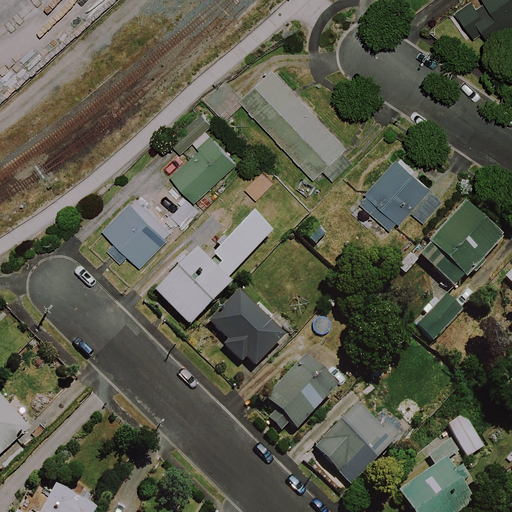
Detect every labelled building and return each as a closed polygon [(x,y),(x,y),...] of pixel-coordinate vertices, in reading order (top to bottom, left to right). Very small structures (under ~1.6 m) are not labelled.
[(511,0),(470,0),(454,13),(484,53),(511,31),(511,0)] [(350,166),(338,155),(344,148),(273,79),(245,107),(283,145),(277,150),(311,183),(319,174),(331,185),(350,166)] [(225,81),(203,101),(222,122),(244,103),(225,81)] [(173,177),(196,202),(203,211),(212,203),(204,195),(239,163),(196,116),(167,142),(188,164),(173,177)] [(444,200),(397,157),(353,205),(386,236),(400,220),(414,233),(444,200)] [(274,184),(263,173),(247,189),(258,200),(274,184)] [(200,212),(187,201),(172,218),(184,229),(200,212)] [(116,241),(108,249),(124,265),(131,257),(141,267),(169,238),(135,204),(108,232),(116,241)] [(499,239),(461,206),(412,262),(450,296),(499,239)] [(269,236),(252,220),(210,264),(227,279),(269,236)] [(228,288),(194,253),(154,293),(188,328),(228,288)] [(511,268),(502,279),(511,288),(511,268)] [(459,313),(441,296),(411,328),(430,345),(459,313)] [(245,300),(241,304),(234,298),(208,323),(227,343),(223,347),(240,365),(245,360),(252,368),(278,343),(270,335),(274,331),(268,324),(273,319),(257,303),(252,307),(245,300)] [(274,412),(266,421),(279,433),(287,425),(294,432),(331,393),(300,363),(263,402),(274,412)] [(0,456),(29,430),(0,397),(0,456)] [(350,411),(304,456),(317,469),(320,466),(346,492),(395,443),(380,427),(373,434),(350,411)] [(482,448),(460,416),(442,429),(464,460),(482,448)] [(453,457),(443,442),(421,457),(430,471),(390,498),(399,511),(459,511),(470,505),(457,486),(465,481),(457,470),(448,476),(441,465),(453,457)] [(93,511),(54,489),(40,511),(93,511)]
